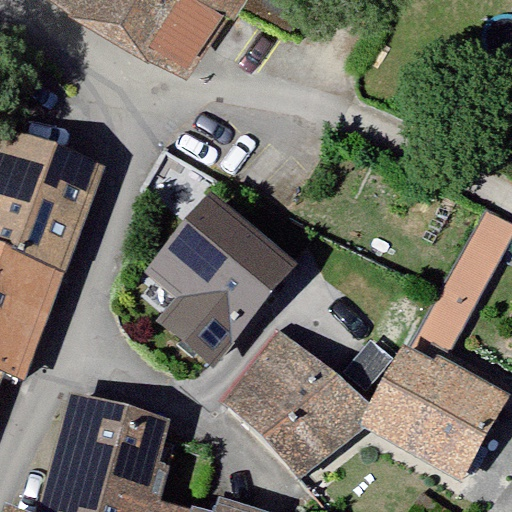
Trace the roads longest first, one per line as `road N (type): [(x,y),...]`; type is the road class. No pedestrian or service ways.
road 1 (residential): [(134,95),(67,341),(0,476)]
road 2 (residential): [(134,95),(237,88),(345,115),(511,205)]
road 3 (residential): [(17,0),(134,95)]
